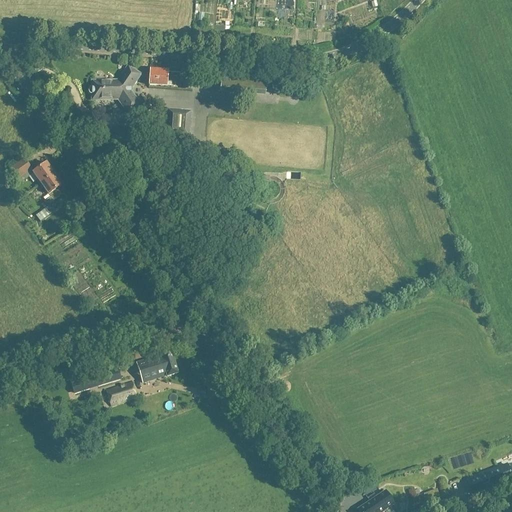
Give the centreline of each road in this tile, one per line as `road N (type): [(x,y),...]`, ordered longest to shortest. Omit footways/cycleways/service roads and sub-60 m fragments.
road 1 (unclassified): [(8,58),(33,44),(320,58),(374,37),(418,0)]
road 2 (tertiary): [(199,325),(8,58)]
road 3 (tertiary): [(334,511),(199,325)]
road 4 (unclassified): [(0,386),(199,325)]
